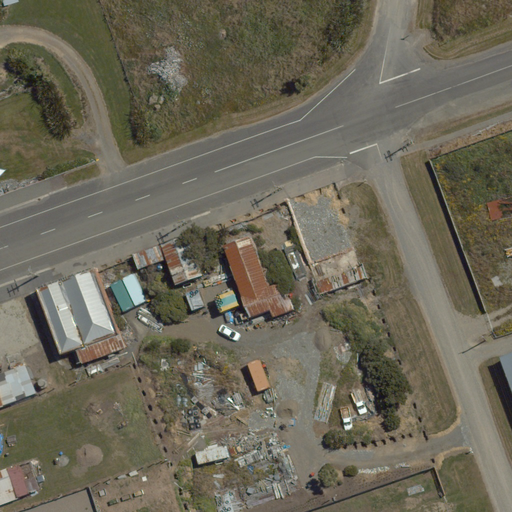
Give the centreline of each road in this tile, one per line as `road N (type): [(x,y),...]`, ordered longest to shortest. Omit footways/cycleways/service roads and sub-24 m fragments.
road 1 (residential): [(376,114),(376,144),(509,511)]
road 2 (residential): [(0,248),(376,114)]
road 3 (residential): [(376,114),(511,65)]
